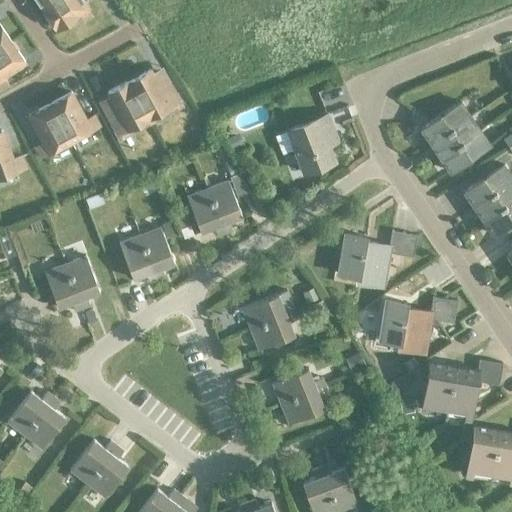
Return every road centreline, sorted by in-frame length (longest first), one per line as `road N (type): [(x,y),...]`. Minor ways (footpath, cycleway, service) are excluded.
road 1 (residential): [(386,160),(188,292)]
road 2 (residential): [(511,28),(380,78),(368,107),(386,160)]
road 3 (residential): [(386,160),(511,348)]
road 4 (residential): [(90,370),(90,384),(199,469),(224,465),(240,450)]
road 5 (residential): [(240,450),(245,437),(188,292)]
road 6 (residential): [(188,292),(90,358),(90,370)]
